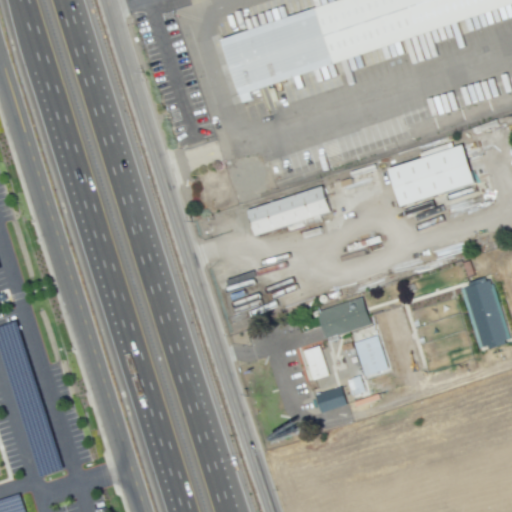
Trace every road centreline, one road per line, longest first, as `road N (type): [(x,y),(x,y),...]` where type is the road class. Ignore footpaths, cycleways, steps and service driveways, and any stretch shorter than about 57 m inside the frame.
road 1 (tertiary): [(105,0),(269,511)]
road 2 (motorway): [(230,511),(68,0)]
road 3 (motorway): [(25,41),(173,511)]
road 4 (tertiary): [(0,60),(142,511)]
